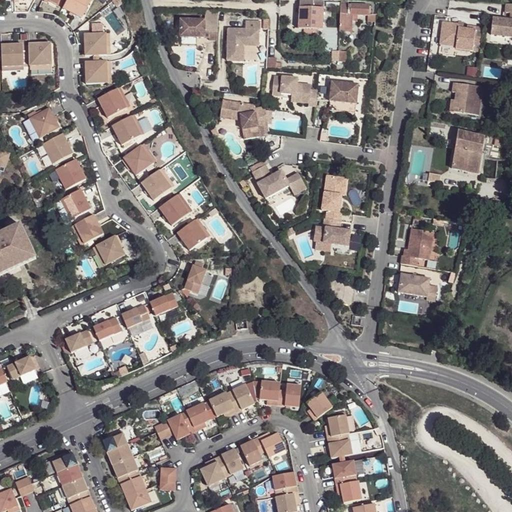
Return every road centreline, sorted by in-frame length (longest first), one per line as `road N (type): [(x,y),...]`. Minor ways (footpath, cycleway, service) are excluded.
road 1 (residential): [(0,25),(47,25),(63,38),(67,90),(84,116),(109,205),(157,254),(150,274),(39,327)]
road 2 (unclassified): [(344,349),(334,324),(228,183),(164,65),(144,0)]
road 3 (residential): [(367,354),(413,18),(423,0)]
road 4 (residential): [(313,511),(296,433),(281,422),(197,455),(186,492)]
road 5 (unclassified): [(76,420),(217,357),(287,349)]
road 6 (unclassified): [(403,511),(388,432),(355,373)]
